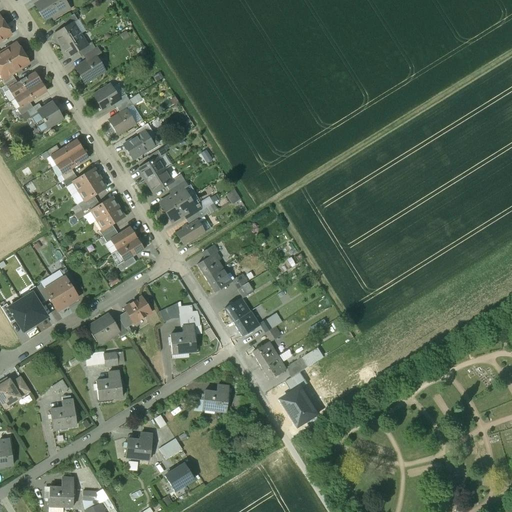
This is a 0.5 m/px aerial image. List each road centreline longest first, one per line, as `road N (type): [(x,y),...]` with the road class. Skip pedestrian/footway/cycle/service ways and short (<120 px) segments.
road 1 (track): [(511,53),(175,262)]
road 2 (residential): [(175,262),(11,0)]
road 3 (residential): [(0,496),(232,351)]
road 4 (residential): [(175,262),(0,372)]
